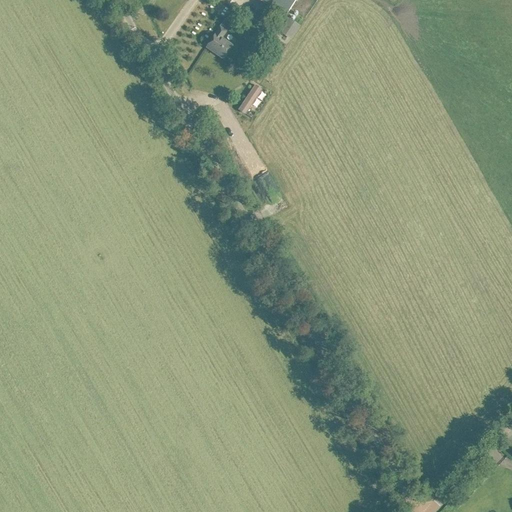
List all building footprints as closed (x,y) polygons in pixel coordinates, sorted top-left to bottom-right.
[(259,0),(285,17),(285,16),(296,0),(259,0)] [(293,39),(301,26),(296,23),(289,18),(281,31),(293,39)] [(227,33),(233,24),(226,20),(220,28),(227,33)] [(233,46),(221,38),(226,32),(220,28),(216,34),(215,34),(206,48),(224,60),(233,46)] [(255,86),(239,110),(246,115),(262,92),(255,86)] [(244,171),(266,217),(286,207),(264,162),(244,171)]
